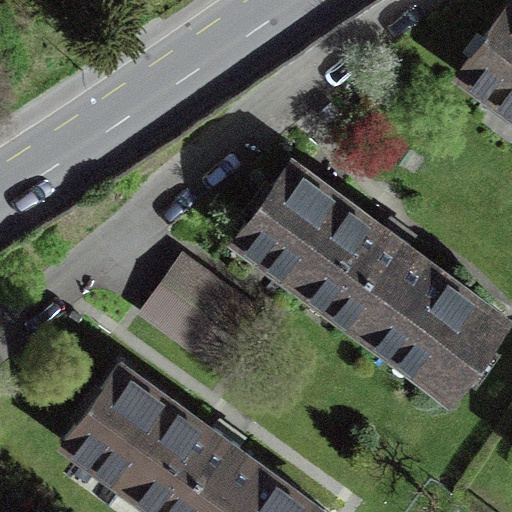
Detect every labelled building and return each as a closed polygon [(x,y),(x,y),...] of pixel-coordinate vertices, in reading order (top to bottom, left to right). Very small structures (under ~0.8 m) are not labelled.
[(511,0),(510,0),(460,69),(511,106),(511,0)] [(503,317),(290,161),(236,233),(450,390),(503,317)] [(246,342),(266,316),(181,254),(161,281),(246,342)] [(227,369),(246,342),(161,281),(142,307),(227,369)] [(324,511),(119,364),(66,436),(171,511),(324,511)]
